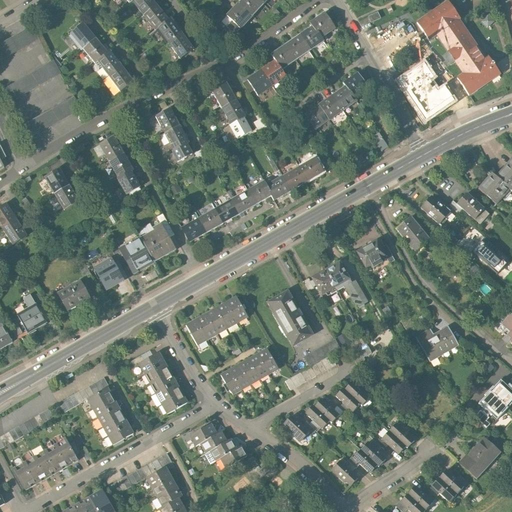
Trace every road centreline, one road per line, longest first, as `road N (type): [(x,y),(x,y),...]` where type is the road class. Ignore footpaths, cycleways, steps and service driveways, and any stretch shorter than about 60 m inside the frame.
road 1 (primary): [(202,279),(424,154)]
road 2 (residential): [(322,0),(239,54),(111,115)]
road 3 (residential): [(25,511),(215,403)]
road 4 (residential): [(111,115),(202,279)]
road 5 (residential): [(424,154),(337,0)]
road 6 (primary): [(0,393),(154,306)]
road 7 (residential): [(215,403),(288,453),(344,511)]
